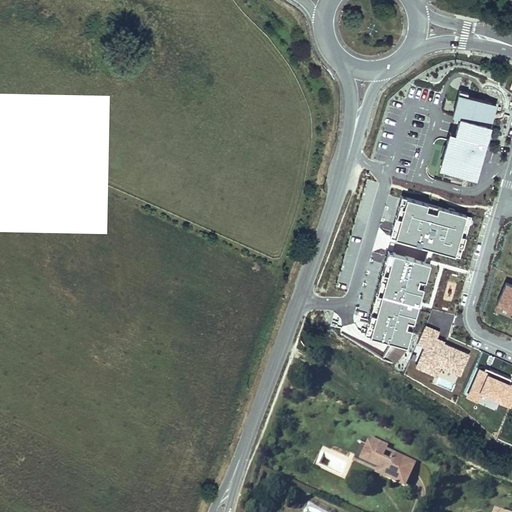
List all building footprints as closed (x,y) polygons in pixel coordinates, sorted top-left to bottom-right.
[(465,104),(467,97),(468,93),(460,91),(457,102),(465,104)] [(475,179),(485,143),(482,142),(492,104),(467,97),(465,104),(457,102),(453,116),(460,118),(456,134),(461,136),(459,142),(448,139),(442,160),(448,162),(446,171),(475,179)] [(459,142),(461,136),(456,134),(450,133),(448,139),(459,142)] [(446,171),(448,162),(442,160),(440,169),(446,171)] [(472,218),(401,197),(390,239),(459,261),(472,218)] [(432,269),(388,255),(377,297),(420,310),(425,292),(418,290),(421,283),(427,285),(432,269)] [(511,311),(511,285),(506,283),(496,305),(511,311)] [(377,297),(366,336),(408,350),(412,333),(407,331),(409,325),(413,326),(419,311),(377,297)] [(440,332),(425,326),(417,343),(425,346),(415,368),(437,378),(441,368),(461,378),(471,356),(445,345),(445,343),(437,340),(440,332)] [(511,404),(511,384),(479,369),(466,397),(476,401),(479,394),(510,408),(511,404)] [(379,439),(362,433),(359,441),(354,454),(378,463),(377,466),(397,473),(405,452),(384,444),(381,452),(375,450),(379,439)] [(354,454),(359,441),(353,439),(347,455),(377,466),(378,463),(354,454)] [(511,511),(511,509),(494,502),(490,511),(511,511)]
